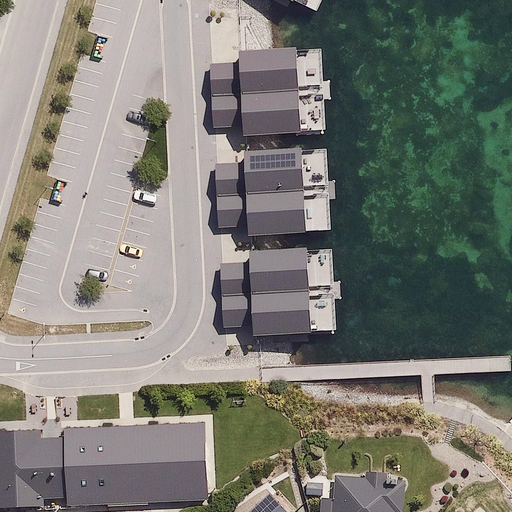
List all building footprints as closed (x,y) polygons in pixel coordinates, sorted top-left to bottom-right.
[(284,0),(316,15),(323,0),(284,0)] [(210,64),(211,96),(319,91),(317,47),(231,51),(231,63),(210,64)] [(321,132),(319,91),(211,96),(213,128),(232,128),(232,136),(321,132)] [(215,164),(216,194),(324,189),(322,147),(236,151),(236,163),(215,164)] [(326,231),(324,189),(216,194),(218,228),(237,227),(237,236),(326,231)] [(219,265),(221,296),(328,291),(326,249),(240,253),(241,264),(219,265)] [(330,333),(328,291),(221,296),(222,330),(241,329),(242,337),(330,333)] [(205,426),(0,433),(0,510),(208,502),(205,426)] [(399,511),(402,479),(335,474),(332,511),(399,511)] [(276,511),(260,493),(238,511),(276,511)]
